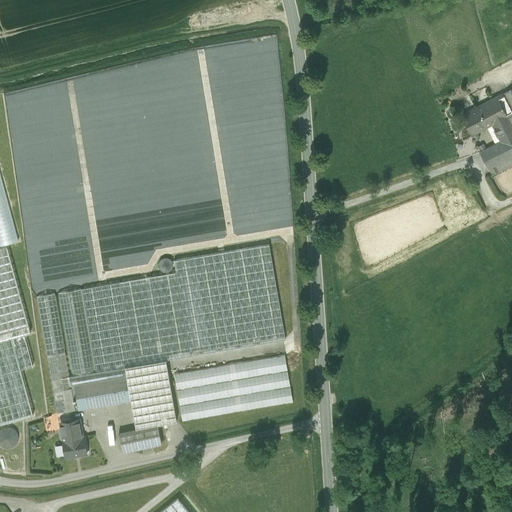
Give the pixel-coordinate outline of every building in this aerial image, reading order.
[(216,47),(204,48),(205,59),(212,56),(215,55),(208,59),(231,55),(229,56),(232,61),(235,60),(238,64),(252,57),(255,56),(263,52),(266,57),(274,53),(278,59),(275,40),(272,35),(263,36),(259,38),(221,44),(216,47)] [(22,89),(4,92),(6,106),(12,105),(11,99),(35,94),(34,90),(22,92),(22,89)] [(504,93),(497,97),(501,106),(508,102),(504,93)] [(497,97),(496,97),(477,107),(488,127),(492,125),(495,130),(500,141),(511,134),(511,127),(501,106),(497,97)] [(511,109),(508,102),(501,106),(511,127),(511,109)] [(488,127),(477,107),(462,115),(472,135),(477,132),(486,128),(488,127)] [(495,130),(489,133),(495,144),(500,141),(495,130)] [(495,144),(481,151),(489,167),(511,155),(511,134),(500,141),(495,144)] [(511,155),(489,167),(492,174),(511,164),(511,155)] [(0,173),(0,245),(18,241),(0,173)] [(269,244),(174,260),(176,272),(177,272),(191,355),(285,339),(269,244)] [(7,247),(0,248),(0,424),(33,415),(20,369),(33,366),(24,335),(31,333),(7,247)] [(176,272),(81,289),(97,371),(72,376),(69,376),(71,386),(74,385),(126,376),(125,367),(166,360),(191,355),(177,272),(176,272)] [(81,289),(58,292),(72,376),(97,371),(81,289)] [(55,293),(37,296),(47,357),(65,354),(55,293)] [(65,354),(47,357),(57,413),(75,410),(74,402),(76,401),(75,399),(73,400),(71,386),(69,376),(65,354)] [(285,355),(174,374),(182,422),(293,402),(285,355)] [(166,360),(125,367),(126,376),(131,401),(136,429),(158,424),(177,421),(166,360)] [(126,376),(74,385),(78,410),(131,401),(126,376)] [(80,422),(71,423),(73,438),(63,439),(62,440),(65,457),(87,453),(84,436),(82,436),(80,422)] [(71,423),(60,425),(63,439),(73,438),(71,423)] [(136,429),(119,433),(123,452),(162,444),(158,424),(136,429)] [(0,427),(0,446),(17,446),(16,427),(0,427)] [(188,511),(177,498),(160,511),(188,511)]
